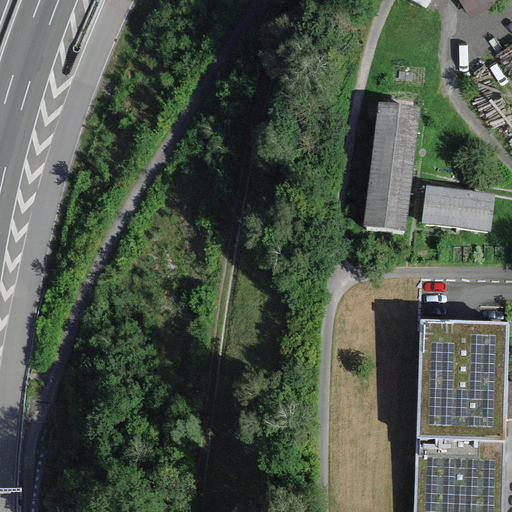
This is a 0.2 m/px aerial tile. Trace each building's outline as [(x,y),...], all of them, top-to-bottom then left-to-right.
[(465,0),(472,13),(497,0),(465,0)] [(436,16),(396,1),(388,31),(424,45),(436,16)] [(414,177),(422,113),(379,108),(364,230),(407,235),(414,177)] [(491,236),(496,198),(460,194),(426,189),(421,227),(491,236)] [(509,329),(421,327),(414,511),(503,511),(507,401),(509,329)]
